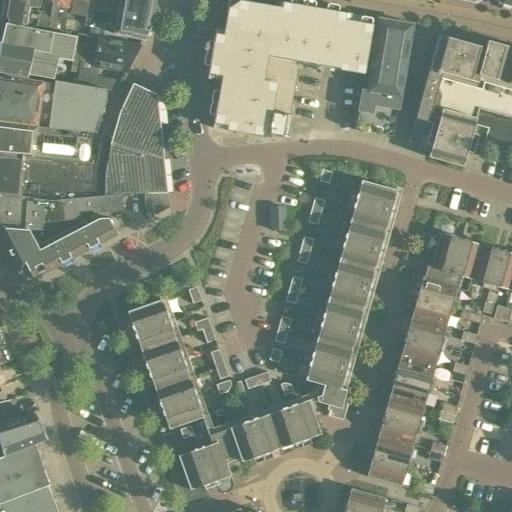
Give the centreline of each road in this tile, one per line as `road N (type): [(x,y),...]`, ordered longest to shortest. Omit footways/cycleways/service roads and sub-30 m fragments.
road 1 (residential): [(511,194),(344,148),(199,160)]
road 2 (residential): [(69,319),(109,277),(185,233),(202,196),(199,160)]
road 3 (residential): [(141,511),(69,319)]
road 4 (residential): [(69,319),(57,412),(92,511)]
road 5 (residential): [(454,461),(490,331),(511,337)]
